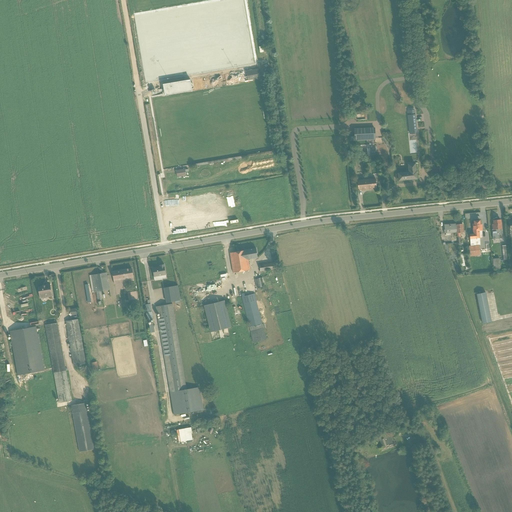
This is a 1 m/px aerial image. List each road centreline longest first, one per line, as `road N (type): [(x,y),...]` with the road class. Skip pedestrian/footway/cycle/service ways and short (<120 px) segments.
road 1 (secondary): [(165,247),(511,201)]
road 2 (secondary): [(0,275),(165,247)]
road 3 (unclassified): [(165,247),(137,86)]
